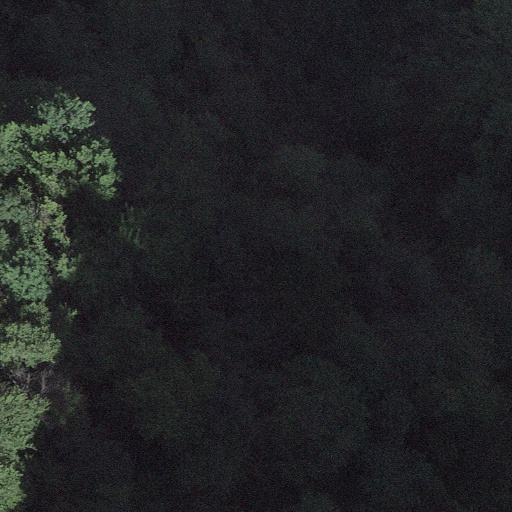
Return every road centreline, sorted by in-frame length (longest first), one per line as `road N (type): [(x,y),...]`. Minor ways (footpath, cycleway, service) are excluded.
road 1 (trunk): [(350,367),(511,10)]
road 2 (motorway): [(350,367),(423,296),(511,148)]
road 3 (trunk): [(285,511),(350,367)]
